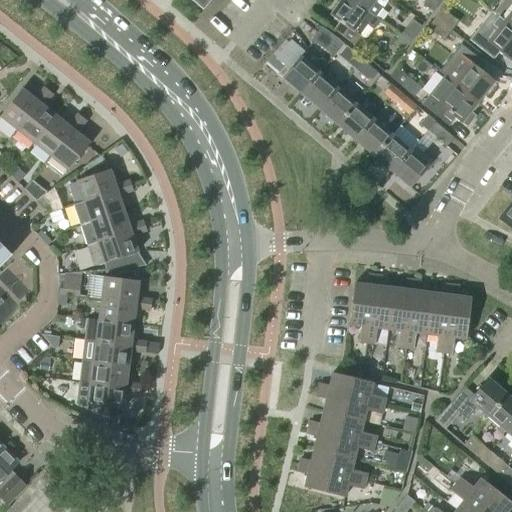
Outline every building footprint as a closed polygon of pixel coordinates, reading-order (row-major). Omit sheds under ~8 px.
[(210,0),(189,0),(202,10),(210,0)] [(380,21),(375,17),(351,0),(340,0),(330,14),(340,21),(333,31),(353,45),(367,25),(373,30),(380,21)] [(373,2),(374,0),(351,0),(375,17),(381,9),(373,2)] [(439,4),(433,0),(426,0),(423,5),(432,12),(439,4)] [(511,0),(502,0),(494,11),(511,25),(511,0)] [(442,9),(435,17),(452,30),(458,21),(442,9)] [(511,57),(511,25),(494,11),(487,20),(497,28),(489,39),(511,57)] [(452,30),(435,17),(427,28),(444,41),(452,30)] [(411,20),(400,35),(409,42),(421,27),(411,20)] [(343,44),(321,27),(311,39),(334,57),(343,44)] [(409,42),(400,35),(394,44),(403,50),(409,42)] [(338,55),(353,68),(361,58),(346,46),(338,55)] [(272,55),(265,63),(281,77),(288,69),(272,55)] [(461,55),(445,75),(477,100),(493,80),(461,55)] [(281,77),(300,92),(317,72),(299,56),(288,69),(281,77)] [(361,58),(353,68),(370,82),(377,73),(361,58)] [(388,77),(428,111),(435,102),(420,89),(421,88),(396,67),(388,77)] [(300,92),(319,108),(336,88),(317,72),(300,92)] [(477,100),(445,75),(446,76),(431,96),(439,102),(439,103),(461,120),(462,120),(467,124),(475,114),(470,109),(477,100)] [(382,94),(389,99),(397,90),(391,84),(382,94)] [(38,92),(47,100),(52,94),(42,87),(38,92)] [(319,108),(337,124),(354,103),(336,88),(319,108)] [(0,115),(0,116),(17,130),(39,102),(33,98),(21,89),(0,115)] [(397,90),(389,99),(409,116),(416,106),(397,90)] [(17,130),(33,143),(55,115),(43,105),(47,100),(38,92),(33,98),(39,102),(17,130)] [(337,124),(355,139),(373,119),(354,103),(337,124)] [(77,114),(72,120),(80,126),(85,121),(77,114)] [(33,143),(50,156),(72,129),(68,125),(55,115),(33,143)] [(419,124),(426,130),(434,121),(427,115),(419,124)] [(355,139),(374,155),(391,134),(373,119),(355,139)] [(72,129),(50,156),(67,170),(89,142),(76,132),(80,126),(72,120),(68,125),(72,129)] [(434,121),(426,130),(427,131),(435,138),(446,147),(453,138),(434,121)] [(374,155),(392,170),(412,146),(397,133),(394,137),(391,134),(374,155)] [(414,145),(412,146),(392,170),(411,186),(428,166),(428,165),(432,160),(414,145)] [(72,205),(72,206),(116,191),(115,185),(107,162),(83,170),(85,178),(76,181),(83,201),(72,205)] [(15,165),(7,172),(9,174),(18,183),(25,176),(15,165)] [(25,190),(35,200),(41,196),(46,192),(32,181),(25,190)] [(122,183),(125,193),(132,191),(129,181),(122,183)] [(72,206),(79,226),(123,211),(118,196),(125,193),(122,183),(115,185),(116,191),(72,206)] [(41,196),(35,200),(36,201),(34,202),(44,210),(49,204),(41,196)] [(511,203),(500,218),(511,227),(511,203)] [(79,226),(86,246),(130,231),(129,226),(123,211),(79,226)] [(143,221),(136,224),(139,234),(147,231),(143,221)] [(130,231),(86,246),(93,267),(137,252),(132,236),(139,234),(136,224),(129,226),(130,231)] [(36,235),(40,239),(47,237),(40,230),(36,235)] [(47,237),(40,239),(47,246),(51,242),(47,237)] [(0,265),(11,255),(0,244),(0,265)] [(0,322),(34,292),(10,266),(0,275),(0,322)] [(357,342),(365,343),(373,275),(367,274),(366,284),(352,283),(347,325),(359,326),(357,342)] [(58,283),(57,294),(65,295),(78,296),(80,276),(64,275),(63,283),(58,283)] [(375,328),(386,329),(391,287),(380,286),(381,276),(373,275),(365,343),(373,344),(375,328)] [(104,277),(101,299),(135,303),(136,297),(138,281),(104,277)] [(396,347),(404,348),(412,280),(406,279),(404,289),(391,287),(386,329),(398,331),(396,347)] [(413,332),(425,334),(430,292),(418,290),(419,281),(412,280),(404,348),(411,349),(413,332)] [(435,351),(442,352),(450,285),(444,284),(442,293),(430,292),(425,334),(437,335),(435,351)] [(450,285),(442,352),(451,353),(453,337),(464,339),(469,297),(456,295),(457,285),(450,285)] [(65,295),(57,294),(56,305),(64,305),(65,295)] [(101,299),(99,320),(133,324),(134,309),(142,310),(144,298),(136,297),(135,303),(101,299)] [(144,298),(142,310),(150,311),(151,299),(144,298)] [(87,319),(85,340),(130,346),(131,340),(133,324),(99,320),(98,320),(87,319)] [(59,337),(41,335),(52,348),(58,348),(59,337)] [(129,351),(137,352),(138,341),(131,340),(130,346),(85,340),(82,361),(128,367),(129,351)] [(138,341),(137,352),(144,353),(146,342),(138,341)] [(82,361),(80,382),(125,388),(126,382),(128,367),(82,361)] [(40,362),(39,369),(48,370),(49,363),(40,362)] [(318,383),(316,390),(382,406),(384,398),(369,394),(371,383),(331,373),(328,385),(318,383)] [(476,408),(487,417),(506,395),(487,379),(473,396),(463,387),(434,421),(445,429),(459,413),(467,419),(476,408)] [(125,388),(80,382),(77,404),(122,410),(124,394),(132,394),(133,383),(126,382),(125,388)] [(141,384),(133,383),(132,394),(139,395),(141,384)] [(325,398),(322,411),(362,421),(365,410),(381,414),(382,406),(316,390),(315,396),(325,398)] [(487,417),(505,433),(511,424),(511,399),(506,395),(487,417)] [(308,421),(307,427),(373,444),(375,436),(359,432),(362,421),(322,411),(319,423),(308,421)] [(402,429),(415,432),(418,419),(405,416),(402,429)] [(315,437),(312,449),(353,459),(356,448),(371,451),(373,444),(307,427),(305,434),(315,437)] [(463,445),(481,460),(489,451),(471,436),(463,445)] [(0,450),(0,498),(7,505),(26,486),(11,471),(18,463),(3,448),(0,450)] [(300,458),(298,465),(364,482),(364,481),(366,474),(351,470),(353,459),(312,449),(309,461),(300,458)] [(398,450),(393,469),(405,472),(410,452),(398,450)] [(481,460),(499,476),(507,467),(489,451),(481,460)] [(413,469),(424,477),(433,466),(417,454),(413,469)] [(364,482),(298,465),(296,472),(306,475),(303,487),(344,497),(347,485),(363,489),(364,482)] [(511,471),(507,467),(499,476),(511,486),(511,471)] [(460,477),(455,483),(491,511),(506,511),(511,504),(511,502),(480,477),(472,486),(460,477)] [(462,499),(455,508),(460,511),(491,511),(455,483),(450,490),(462,499)] [(393,511),(405,511),(413,501),(405,496),(393,511)]
